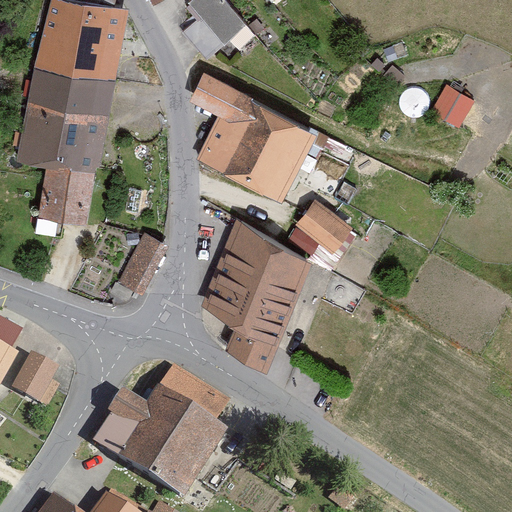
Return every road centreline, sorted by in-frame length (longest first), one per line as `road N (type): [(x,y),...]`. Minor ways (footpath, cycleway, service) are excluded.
road 1 (residential): [(140,339),(155,331),(181,289),(187,193),(174,76),(135,0)]
road 2 (tertiary): [(439,511),(359,453),(201,358),(140,339)]
road 3 (residential): [(17,511),(140,339)]
road 4 (tertiary): [(140,339),(0,293)]
